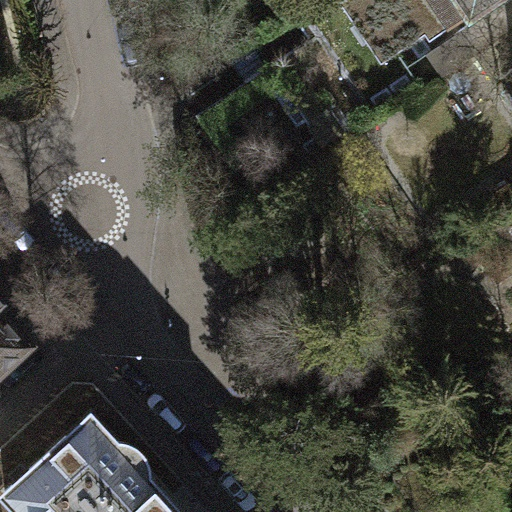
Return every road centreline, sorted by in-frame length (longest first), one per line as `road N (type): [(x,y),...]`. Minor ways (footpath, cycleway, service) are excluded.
road 1 (residential): [(93,215),(92,262),(103,306),(134,351),(284,511)]
road 2 (residential): [(93,215),(109,102),(88,0)]
